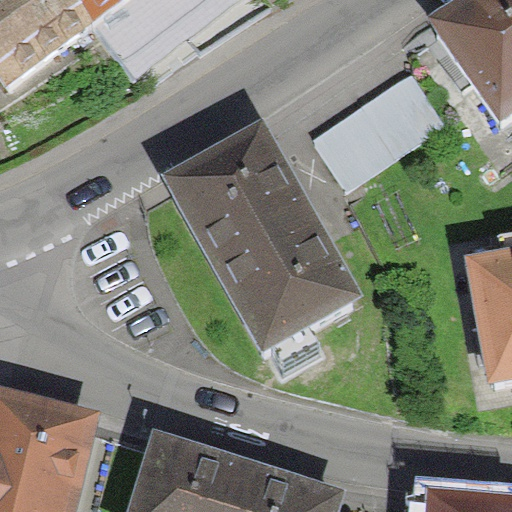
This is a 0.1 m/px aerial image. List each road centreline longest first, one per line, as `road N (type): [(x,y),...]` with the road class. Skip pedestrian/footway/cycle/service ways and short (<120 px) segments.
road 1 (residential): [(0,258),(36,336),(247,417),(511,470)]
road 2 (secondary): [(0,230),(266,80),(378,0)]
